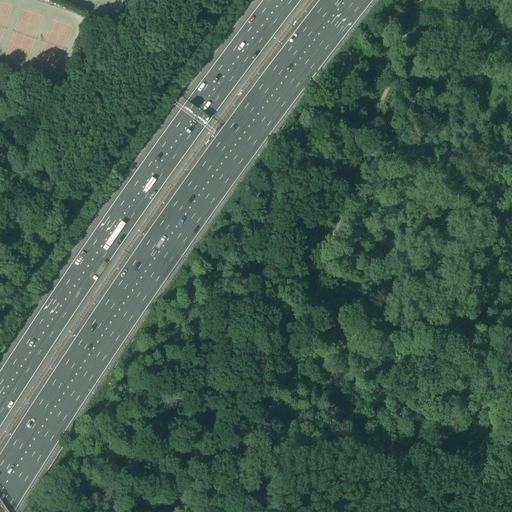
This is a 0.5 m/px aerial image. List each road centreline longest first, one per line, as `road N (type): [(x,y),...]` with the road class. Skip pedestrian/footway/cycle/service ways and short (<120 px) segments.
road 1 (motorway): [(0,473),(191,186),(332,0)]
road 2 (motorway): [(291,0),(0,413)]
road 3 (track): [(293,360),(511,364)]
road 4 (track): [(233,511),(280,375),(293,360)]
